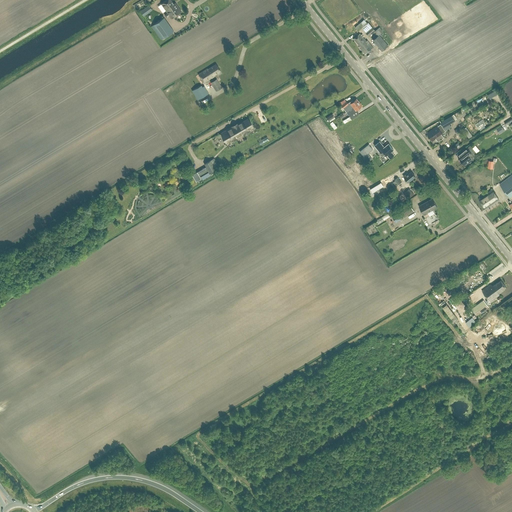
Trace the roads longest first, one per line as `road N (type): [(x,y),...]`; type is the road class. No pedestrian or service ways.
road 1 (tertiary): [(511,259),(301,0)]
road 2 (motorway): [(200,511),(153,483),(126,477),(88,480),(39,506)]
road 3 (track): [(0,86),(137,0)]
